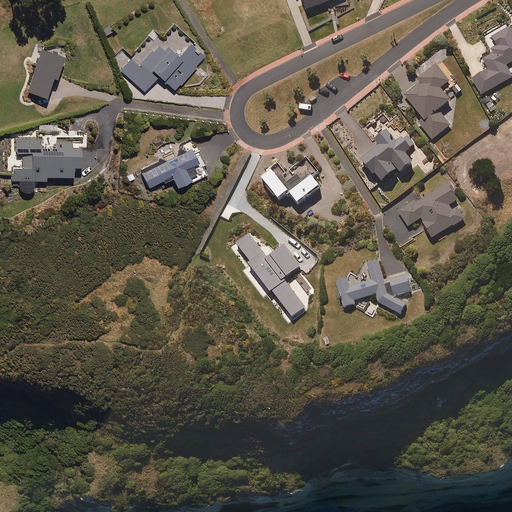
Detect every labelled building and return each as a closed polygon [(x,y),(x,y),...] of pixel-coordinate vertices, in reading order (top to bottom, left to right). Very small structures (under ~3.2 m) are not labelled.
[(511,32),(510,28),(485,41),(492,54),(482,59),(488,71),(472,79),(481,96),(511,79),(511,77),(506,66),(511,62),(511,32)] [(178,55),(153,32),(150,36),(155,41),(150,46),(153,48),(146,56),(139,50),(121,70),(144,91),(159,75),(175,90),(196,66),(195,65),(205,55),(190,42),(178,55)] [(63,56),(41,48),(27,90),(46,96),(53,76),(56,77),(63,56)] [(451,83),(436,65),(419,79),(421,82),(405,95),(424,119),(419,123),(433,141),(451,126),(439,112),(452,102),(442,90),(451,83)] [(81,165),(80,148),(80,145),(73,145),(73,140),(57,140),(57,133),(57,123),(38,124),(38,136),(15,136),(15,152),(22,152),(22,167),(11,167),(12,180),(19,179),(20,191),(33,191),(33,180),(45,179),(45,176),(73,175),(73,165),(81,165)] [(397,145),(388,133),(376,142),(381,147),(363,161),(374,176),(376,174),(384,184),(400,171),(403,175),(415,165),(406,154),(416,146),(408,136),(397,145)] [(205,163),(196,146),(142,172),(149,186),(172,175),(178,187),(207,174),(202,164),(205,163)] [(319,173),(307,158),(286,173),(279,164),(261,177),(280,201),(290,194),(299,205),(321,188),(313,178),(319,173)] [(459,201),(448,184),(414,206),(412,204),(399,212),(409,228),(421,220),(433,239),(466,219),(459,208),(453,211),(450,206),(459,201)] [(356,305),(355,301),(377,295),(379,303),(402,315),(406,306),(403,294),(412,292),(408,276),(385,283),(379,262),(368,265),(373,281),(351,287),(348,279),(337,282),(345,308),(356,305)]
